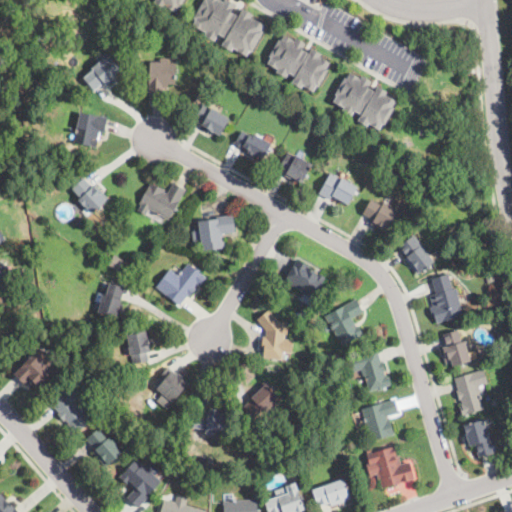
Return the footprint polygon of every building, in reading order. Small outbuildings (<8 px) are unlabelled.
[(183,0),(181,5),(179,4),(175,10),(166,5),(167,4),(165,4),(163,8),(154,3),(155,0),(183,0)] [(231,0),(236,3),(232,10),(239,14),(243,7),(253,13),(251,16),(264,24),(261,29),(264,31),(252,50),(250,49),(247,55),(237,50),(238,49),(233,46),(231,50),(222,45),(226,37),(219,32),(214,40),(204,34),(206,31),(193,24),(197,18),(194,16),(202,0),(231,0)] [(284,34),(294,40),(297,36),(306,42),(303,48),(309,52),(312,46),(321,52),(319,55),(321,56),(321,55),(331,61),(327,68),(329,69),(319,85),(317,84),(313,90),(304,85),(305,84),(303,84),(301,87),(292,81),(296,75),(289,71),(286,77),(277,71),(278,68),(268,62),(272,56),(269,55),(279,38),(281,39),(284,34)] [(110,56),(121,71),(115,74),(116,76),(113,79),(115,82),(108,87),(105,83),(93,91),(84,77),(93,70),(92,67),(104,59),(105,60),(110,56)] [(169,58),(169,62),(177,63),(175,84),(169,84),(169,88),(163,87),(163,93),(149,92),(150,62),(160,62),(160,57),(169,58)] [(57,66),(54,71),(48,67),(52,62),(57,66)] [(351,71),(361,77),(363,75),(372,80),(368,87),(375,90),(377,85),(387,91),(386,93),(396,99),(393,106),(395,107),(385,123),(383,122),(380,128),(371,123),(369,122),(367,125),(358,120),(362,114),(355,110),(352,115),(342,109),(344,106),(334,100),(337,94),(335,93),(345,76),(347,77),(351,71)] [(220,136),(202,126),(212,107),(219,111),(219,112),(229,119),(220,136)] [(105,132),(100,131),(97,147),(74,142),(80,112),(108,118),(105,132)] [(253,137),(255,133),(272,144),(263,158),(252,152),(251,155),(247,152),(249,149),(244,147),(243,149),(234,144),(242,130),(253,137)] [(288,152),(296,156),(296,155),(313,164),(302,183),(297,180),(296,182),(284,176),(286,173),(279,169),(288,152)] [(335,174),(342,179),(342,178),(358,187),(348,204),(333,195),(330,200),(319,193),(331,173),(335,174)] [(93,187),(93,186),(107,200),(93,214),(79,199),(81,197),(72,189),(83,177),(93,187)] [(168,194),(174,183),(185,189),(169,219),(149,208),(145,215),(138,211),(141,205),(140,204),(151,182),(165,190),(164,192),(168,194)] [(382,205),(384,202),(399,210),(386,232),(371,224),(373,219),(363,214),(371,199),(382,205)] [(224,248),(202,251),(201,242),(194,242),(193,231),(201,230),(200,220),(216,217),(234,215),(236,232),(223,233),(224,248)] [(418,275),(405,259),(407,257),(399,247),(414,235),(435,262),(418,275)] [(127,263),(120,272),(108,264),(115,255),(127,263)] [(326,276),(315,298),(305,293),(304,294),(300,292),(301,290),(285,281),(297,258),(309,264),(308,267),(326,276)] [(206,277),(201,284),(200,283),(198,285),(197,284),(194,288),(195,289),(190,296),(189,295),(181,305),(157,287),(170,269),(179,275),(188,263),(206,277)] [(8,298),(0,297),(0,266),(10,267),(8,298)] [(453,288),(457,287),(459,295),(465,293),(468,303),(461,305),(463,315),(437,323),(435,316),(432,317),(430,308),(432,307),(429,295),(436,293),(432,278),(449,274),(453,288)] [(495,282),(487,284),(485,276),(493,274),(495,282)] [(116,318),(98,313),(101,302),(95,301),(97,292),(106,295),(110,283),(125,287),(116,318)] [(355,327),(359,325),(364,334),(343,345),(337,335),(336,336),(334,332),(335,331),(334,330),(333,331),(325,316),(356,298),(364,312),(352,318),(355,324),(354,324),(355,327)] [(309,305),(307,308),(298,302),(300,299),(309,305)] [(269,309),(273,314),(277,311),(280,315),(277,318),(279,321),(288,322),(288,334),(285,334),(285,339),(294,339),(293,353),(283,352),(282,360),(263,359),(264,352),(262,352),(262,349),(260,348),(260,338),(263,337),(263,336),(266,336),(266,330),(257,320),(269,309)] [(0,328),(0,338),(14,337),(14,313),(0,313),(0,328)] [(146,330),(147,338),(148,337),(151,351),(147,352),(149,360),(133,364),(129,346),(130,346),(128,334),(146,330)] [(461,342),(465,341),(471,361),(453,366),(452,362),(446,364),(443,355),(445,355),(443,347),(447,346),(444,334),(457,330),(461,342)] [(381,362),(382,362),(385,370),(384,371),(385,375),(386,375),(387,377),(389,377),(392,385),(383,388),(383,390),(379,391),(378,389),(370,392),(364,376),(363,377),(361,369),(353,372),(352,368),(345,371),(342,361),(377,349),(381,362)] [(49,366),(53,362),(60,368),(40,389),(34,384),(33,385),(28,380),(25,384),(14,374),(35,352),(49,366)] [(189,383),(174,402),(157,389),(163,381),(159,378),(168,367),(189,383)] [(479,393),(484,408),(466,414),(466,413),(462,414),(460,407),(461,406),(461,404),(462,404),(461,399),(459,400),(456,391),(459,390),(455,379),(483,369),(488,383),(478,386),(480,392),(479,393)] [(265,412),(263,410),(253,419),(242,408),(253,397),(250,393),(264,380),(280,398),(265,412)] [(91,419),(74,435),(67,428),(69,426),(68,425),(69,424),(66,421),(65,422),(58,414),(59,413),(51,403),(73,382),(84,394),(75,402),(91,419)] [(387,416),(388,419),(390,419),(394,434),(371,441),(362,409),(395,399),(399,412),(387,416)] [(225,411),(224,414),(226,414),(224,435),(206,432),(206,429),(193,428),(195,412),(208,413),(209,409),(225,411)] [(494,452),(479,457),(475,444),(470,446),(463,425),(483,419),(494,452)] [(98,428),(108,439),(110,436),(124,452),(107,468),(93,452),(97,449),(87,439),(98,428)] [(397,455),(398,455),(401,464),(410,461),(415,478),(383,489),(380,480),(378,479),(377,474),(378,472),(377,470),(376,470),(374,466),(376,465),(375,464),(370,465),(367,455),(395,446),(397,455)] [(141,465),(142,464),(162,481),(138,508),(127,498),(135,489),(121,478),(136,460),(141,465)] [(185,467),(181,475),(175,472),(179,465),(185,467)] [(332,506),(331,502),(318,507),(312,490),(345,478),(352,499),(332,506)] [(305,509),(296,511),(283,511),(282,509),(280,510),(281,511),(278,511),(268,511),(265,501),(298,489),(305,509)] [(0,511),(0,494),(7,503),(10,500),(20,511),(0,511)] [(205,511),(160,511),(164,499),(206,511),(205,511)] [(257,511),(224,511),(224,501),(257,500),(257,511)]
